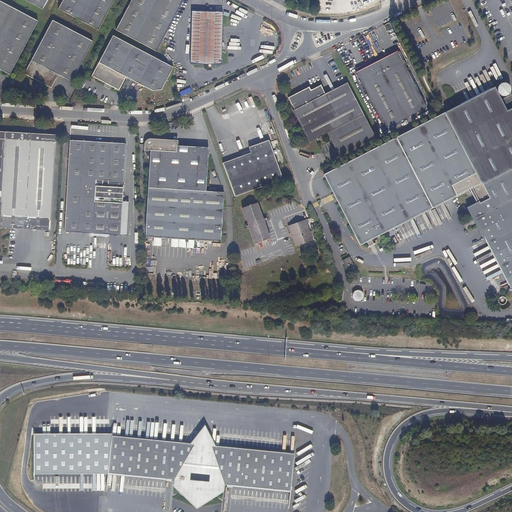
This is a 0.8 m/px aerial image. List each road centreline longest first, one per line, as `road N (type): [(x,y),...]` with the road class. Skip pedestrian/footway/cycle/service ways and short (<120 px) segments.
road 1 (trunk): [(0,345),(511,391)]
road 2 (trunk): [(164,379),(496,408)]
road 3 (unknown): [(303,181),(327,192),(363,256),(450,238),(483,305),(511,316)]
road 4 (trunk): [(288,349),(0,323)]
road 5 (unclassified): [(260,75),(149,117),(0,110)]
road 6 (trunk): [(511,371),(288,349)]
road 7 (trunk): [(511,359),(288,349)]
road 8 (trunk): [(419,511),(388,478),(393,438),(430,412),(496,408)]
road 9 (unknown): [(200,133),(229,203),(228,243),(209,262),(156,260)]
road 10 (trunk): [(0,398),(65,377),(164,379)]
road 11 (trunk): [(0,357),(164,379)]
road 12 (unclassified): [(260,75),(309,195)]
